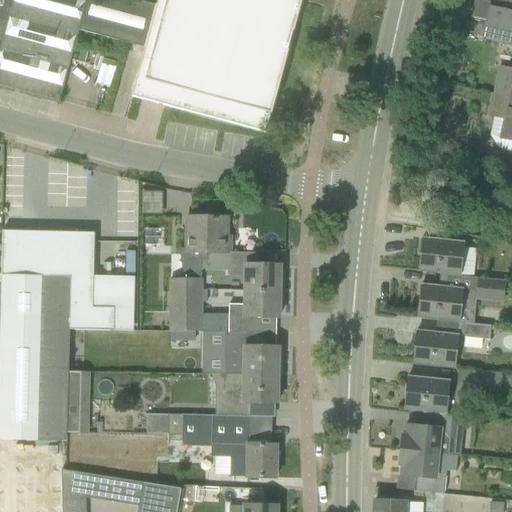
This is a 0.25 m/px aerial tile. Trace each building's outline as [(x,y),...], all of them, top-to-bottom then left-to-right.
[(0,0),(0,45),(9,12),(12,0),(0,0)] [(12,0),(9,12),(78,31),(144,49),(155,6),(141,2),(140,3),(130,0),(12,0)] [(144,49),(131,98),(265,134),(301,0),(156,0),(155,6),(144,49)] [(498,31),(511,34),(511,12),(488,7),(485,21),(499,24),(498,31)] [(9,12),(0,45),(0,86),(59,103),(78,31),(9,12)] [(511,47),(511,34),(498,31),(499,24),(485,21),(484,28),(483,31),(484,31),(481,41),(511,47)] [(96,84),(111,87),(117,65),(101,61),(96,84)] [(511,69),(499,67),(493,95),(510,99),(511,99),(511,69)] [(491,95),(488,116),(492,118),(488,136),(498,150),(511,152),(511,99),(510,99),(493,95),(491,95)] [(44,181),(79,185),(80,174),(45,170),(44,181)] [(186,249),(179,249),(184,280),(200,280),(200,254),(217,254),(226,254),(226,253),(226,238),(227,218),(187,218),(186,238),(186,249)] [(0,441),(67,442),(67,433),(68,375),(69,375),(69,372),(70,331),(113,332),(114,309),(92,309),(93,277),(94,234),(2,232),(1,277),(3,277),(2,305),(0,304),(0,441)] [(460,277),(461,262),(463,242),(422,238),(420,251),(423,251),(421,273),(449,276),(460,277)] [(217,254),(217,271),(229,271),(229,254),(229,253),(226,253),(226,254),(217,254)] [(257,254),(229,253),(229,254),(229,271),(229,277),(245,278),(244,292),(279,292),(279,266),(257,266),(257,254)] [(421,285),(420,298),(423,298),(420,319),(459,323),(462,295),(503,299),(504,281),(500,280),(460,277),(449,276),(448,288),(421,285)] [(169,333),(200,332),(200,327),(200,316),(200,315),(200,303),(200,293),(200,280),(169,280),(169,333)] [(251,333),(251,334),(256,334),(256,318),(278,318),(279,292),(244,292),(244,306),(230,305),(230,316),(229,333),(251,333)] [(200,327),(200,332),(200,334),(225,334),(229,334),(229,333),(230,316),(200,316),(200,327)] [(464,324),(462,338),(489,341),(491,327),(464,324)] [(458,335),(436,333),(416,331),(415,344),(418,344),(416,366),(454,369),(458,335)] [(225,360),(224,375),(225,375),(243,375),(277,375),(278,348),(251,348),(251,334),(251,333),(229,333),(229,334),(225,334),(225,360)] [(457,384),(500,389),(501,375),(458,371),(457,384)] [(68,375),(67,433),(86,434),(88,373),(69,372),(69,375),(68,375)] [(277,375),(243,375),(225,375),(224,389),(216,389),(215,416),(250,417),(250,404),(277,404),(277,375)] [(407,411),(423,413),(446,415),(449,381),(407,377),(406,390),(409,390),(407,411)] [(452,416),(446,415),(423,413),(421,427),(406,426),(405,435),(402,435),(401,444),(402,444),(402,451),(438,455),(457,456),(460,457),(464,418),(452,416)] [(146,415),(145,433),(168,434),(167,428),(166,415),(146,415)] [(247,446),(248,417),(215,416),(172,415),(166,415),(167,428),(168,434),(168,435),(181,435),(180,448),(211,449),(211,458),(230,459),(230,478),(246,478),(246,479),(256,479),(276,479),(276,446),(247,446)] [(401,457),(399,457),(398,467),(401,467),(400,476),(416,478),(415,492),(444,495),(446,471),(455,472),(457,456),(438,455),(402,451),(401,457)] [(164,483),(165,467),(156,466),(155,482),(164,483)] [(60,470),(0,469),(0,511),(61,511),(62,511),(61,472),(60,470)] [(85,499),(84,476),(64,473),(61,472),(62,511),(85,511),(85,499)] [(99,501),(103,479),(84,476),(85,499),(99,501)] [(112,503),(116,481),(103,479),(99,501),(112,503)] [(112,503),(125,506),(129,482),(116,481),(112,503)] [(125,506),(138,508),(142,484),(129,482),(125,506)] [(136,511),(176,511),(180,490),(142,484),(138,508),(136,511)] [(405,511),(406,504),(406,503),(374,502),(373,511),(405,511)]
